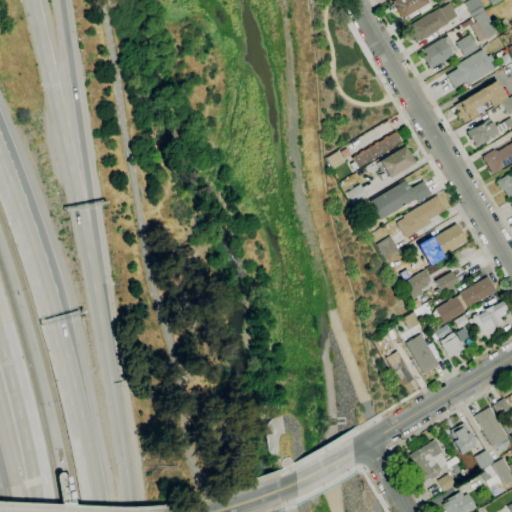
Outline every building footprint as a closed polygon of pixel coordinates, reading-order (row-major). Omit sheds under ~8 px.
[(401,18),(390,1),(391,0),(426,0),(428,2),(401,18)] [(471,17),(463,3),(467,0),(476,0),(483,10),(471,17)] [(415,42),(410,32),(413,31),(409,24),(428,13),(428,14),(438,8),(438,9),(448,3),(456,16),(446,22),(447,23),(437,29),(437,30),(419,41),(418,40),(415,42)] [(480,43),(469,25),(475,21),(472,17),(483,11),(497,32),(496,33),(498,36),(488,42),(486,39),(480,43)] [(463,57),(455,42),(469,34),(477,48),(463,57)] [(429,69),(421,57),(425,55),(422,49),(441,37),(442,38),(447,35),(456,51),(451,54),(452,55),(429,69)] [(453,88),(446,75),(456,68),(454,65),(482,49),(486,56),(490,54),(493,60),(489,62),(493,68),(466,85),(464,81),(453,88)] [(511,61),(504,65),(500,57),(507,53),(511,61)] [(463,123),(460,117),(458,118),(454,113),(457,111),(453,105),(495,80),(505,97),(490,106),(486,100),(472,108),(477,115),(463,123)] [(511,112),(508,115),(500,103),(511,95),(511,112)] [(475,146),(472,141),(471,141),(465,131),(473,127),(483,121),(488,118),(491,122),(491,121),(494,125),(493,126),(494,127),(496,126),(495,124),(498,123),(498,125),(502,123),(501,122),(510,117),(511,120),(511,125),(506,128),(505,128),(497,132),(497,133),(475,146)] [(353,170),(349,164),(353,161),(351,158),(394,132),(400,142),(357,168),(356,167),(353,170)] [(491,173),(481,156),(493,149),(494,151),(495,150),(496,151),(499,149),(497,146),(508,140),(510,143),(511,142),(510,140),(511,138),(511,161),(494,172),(494,171),(491,173)] [(380,181),(377,175),(381,173),(375,163),(379,161),(378,161),(404,145),(414,163),(389,178),(388,176),(380,181)] [(332,169),(325,157),(336,151),(343,162),(332,169)] [(507,197),(502,189),(501,190),(495,181),(506,175),(507,176),(508,176),(509,177),(511,175),(511,195),(510,197),(510,196),(507,197)] [(380,220),(369,202),(404,180),(408,186),(409,185),(411,188),(423,180),(430,193),(417,201),(415,199),(380,220)] [(354,206),(345,192),(359,184),(367,198),(354,206)] [(404,238),(395,223),(403,218),(402,216),(437,195),(445,210),(428,220),(430,223),(427,224),(427,225),(404,238)] [(369,231),(365,224),(372,220),(376,227),(369,231)] [(440,256),(436,249),(430,253),(423,242),(455,223),(466,241),(440,256)] [(384,258),(376,244),(389,236),(398,250),(384,258)] [(402,258),(398,251),(408,245),(412,251),(402,258)] [(424,266),(421,261),(432,254),(435,260),(424,266)] [(412,299),(402,283),(424,270),(430,281),(426,283),(427,285),(420,289),(422,293),(412,299)] [(434,290),(438,288),(434,281),(451,271),(458,283),(437,295),(434,290)] [(435,309),(435,308),(448,301),(447,300),(450,298),(451,299),(459,294),(458,293),(487,276),(495,290),(463,309),(465,311),(443,324),(439,316),(435,318),(432,314),(435,309)] [(414,309),(410,303),(417,299),(421,305),(414,309)] [(481,334),(471,319),(473,318),(472,316),(478,312),(479,314),(482,312),(481,310),(483,309),(484,311),(483,310),(491,305),(492,306),(501,301),(505,309),(503,310),(505,314),(499,317),(501,321),(483,332),(484,333),(481,334)] [(432,314),(423,319),(421,315),(417,317),(413,310),(427,302),(430,308),(429,309),(432,314)] [(409,329),(402,318),(413,311),(420,323),(409,329)] [(458,329),(454,320),(464,315),(468,323),(458,329)] [(384,329),(389,326),(396,338),(391,340),(384,329)] [(449,358),(441,345),(441,344),(440,341),(448,336),(447,336),(453,332),(456,336),(464,349),(457,353),(458,355),(455,356),(454,355),(449,358)] [(420,334),(427,345),(432,342),(439,353),(433,357),(438,364),(422,373),(415,362),(416,362),(405,343),(420,334)] [(401,386),(395,377),(394,378),(393,376),(394,375),(384,357),(396,350),(413,379),(401,386)] [(499,419),(491,405),(503,398),(511,411),(499,419)] [(491,447),(473,416),(489,406),(507,438),(491,447)] [(511,431),(507,434),(499,422),(511,415),(511,431)] [(460,455),(453,443),(454,443),(453,441),(454,440),(450,433),(449,430),(463,422),(469,432),(468,432),(474,441),(473,442),(475,446),(460,455)] [(423,481),(418,473),(421,472),(417,465),(414,467),(407,455),(434,439),(441,452),(440,452),(446,463),(439,467),(442,473),(439,474),(438,473),(436,475),(437,475),(430,479),(429,478),(423,481)] [(481,469),(473,457),(485,450),(492,462),(481,469)] [(511,480),(504,485),(500,477),(498,478),(491,464),(502,458),(510,471),(508,472),(511,480)] [(456,475),(450,467),(455,463),(461,471),(456,475)] [(500,488),(497,484),(496,482),(488,487),(485,482),(484,482),(478,472),(490,465),(496,474),(498,478),(499,477),(504,485),(500,488)] [(464,479),(460,473),(466,469),(470,475),(464,479)] [(442,492),(436,481),(448,473),(454,485),(442,492)] [(467,511),(446,511),(445,511),(441,504),(444,503),(443,501),(459,492),(460,493),(461,493),(463,496),(467,493),(475,508),(467,511)]
